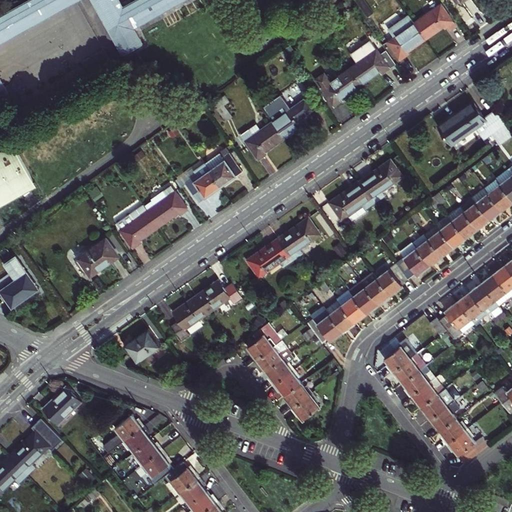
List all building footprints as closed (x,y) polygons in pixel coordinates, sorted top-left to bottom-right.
[(2,14),(0,14),(0,41),(75,0),(26,0),(17,5),(2,14)] [(92,0),(123,55),(143,44),(134,28),(184,0),(135,0),(123,7),(118,0),(92,0)] [(353,6),(349,0),(344,4),(348,10),(353,6)] [(363,0),(354,0),(367,18),(373,14),(363,0)] [(440,4),(414,23),(425,40),(443,27),(446,25),(447,27),(450,31),(453,29),(456,27),(440,4)] [(408,52),(425,40),(414,23),(408,15),(387,29),(393,38),(387,42),(400,60),(403,58),(406,56),(405,54),(408,52)] [(357,63),(349,69),(361,85),(381,71),(383,72),(386,70),(389,68),(379,55),(376,50),(369,41),(350,54),(357,63)] [(386,50),(379,55),(389,68),(395,64),(386,50)] [(361,85),(349,69),(332,81),(325,71),(316,78),(336,105),(339,103),(342,101),(340,99),(361,85)] [(162,85),(154,83),(151,96),(150,97),(158,99),(162,85)] [(177,89),(169,87),(162,85),(158,99),(166,101),(174,103),(174,102),(177,89)] [(263,107),(273,121),(285,138),(296,131),(307,123),(303,117),(314,110),(306,98),(291,108),(281,94),(263,107)] [(229,101),(225,95),(214,103),(226,121),(233,117),(224,105),(229,101)] [(511,130),(502,117),(496,109),(484,117),(473,101),(456,114),(439,126),(452,144),(476,127),(484,138),(491,133),(500,145),(511,135),(511,130)] [(263,153),(285,138),(273,121),(261,129),(256,124),(241,135),(258,160),(262,157),(265,155),(263,153)] [(0,206),(3,205),(8,202),(17,196),(22,193),(28,188),(29,187),(32,185),(35,182),(14,145),(0,152),(0,206)] [(227,148),(220,152),(223,157),(230,152),(227,148)] [(204,163),(209,170),(220,186),(231,178),(243,170),(230,152),(223,157),(220,152),(204,163)] [(375,169),(360,180),(375,201),(384,195),(382,191),(403,176),(391,159),(375,169)] [(194,181),(209,170),(204,163),(182,179),(185,183),(192,178),(194,181)] [(511,172),(509,168),(497,178),(511,197),(511,172)] [(220,186),(209,170),(194,181),(192,178),(185,183),(198,201),(209,194),(220,186)] [(496,176),(484,185),(502,210),(508,205),(511,202),(511,197),(497,178),(496,176)] [(366,208),(375,201),(360,180),(345,191),(329,202),(341,219),(348,215),(352,221),(367,211),(362,205),(363,204),(366,208)] [(153,200),(156,204),(148,210),(159,227),(170,219),(182,211),(183,213),(189,208),(172,184),(152,198),(153,200)] [(484,185),(472,195),(490,219),(496,214),(502,210),(484,185)] [(439,192),(435,195),(441,204),(446,200),(439,192)] [(437,207),(441,204),(435,195),(433,196),(430,199),(437,207)] [(472,195),(460,204),(478,228),(484,223),(490,219),(472,195)] [(144,206),(148,210),(156,204),(153,200),(144,206)] [(159,227),(148,210),(144,206),(143,204),(116,224),(133,248),(136,246),(139,244),(137,242),(159,227)] [(460,204),(448,213),(466,237),(472,232),(478,228),(460,204)] [(415,210),(411,213),(417,222),(421,218),(415,210)] [(448,213),(437,223),(454,246),(460,242),(466,237),(448,213)] [(293,227),(278,238),(293,259),(302,253),(300,249),(321,234),(321,233),(309,216),(293,227)] [(437,223),(425,232),(442,255),(448,251),(454,246),(437,223)] [(425,232),(413,241),(431,264),(436,260),(442,255),(425,232)] [(284,266),(293,259),(278,238),(263,249),(247,260),(259,277),(281,262),(284,266)] [(106,239),(79,258),(91,275),(110,261),(118,256),(106,239)] [(331,244),(340,257),(347,252),(338,240),(331,244)] [(413,241),(399,252),(403,257),(396,262),(408,278),(415,273),(417,275),(424,270),(431,264),(413,241)] [(30,295),(38,288),(15,256),(4,263),(15,279),(0,289),(0,290),(6,299),(12,307),(30,295)] [(347,262),(342,265),(348,273),(353,269),(347,262)] [(389,267),(377,276),(391,294),(397,290),(403,285),(402,283),(408,278),(396,262),(389,267)] [(511,295),(511,272),(506,264),(500,269),(493,274),(511,296),(511,295)] [(373,271),(361,280),(362,281),(365,286),(379,303),(385,299),(391,294),(377,276),(373,271)] [(487,278),(481,282),(499,305),(511,296),(493,274),(487,278)] [(208,287),(197,295),(209,313),(231,297),(235,302),(242,297),(236,288),(233,283),(226,288),(220,279),(208,287)] [(323,280),(319,283),(325,291),(330,288),(323,280)] [(362,281),(350,290),(354,295),(365,286),(362,281)] [(476,287),(470,292),(487,314),(499,305),(481,282),(476,287)] [(365,286),(354,295),(367,313),(373,308),(379,303),(365,286)] [(349,288),(337,298),(338,299),(355,322),(361,317),(367,313),(354,295),(350,290),(349,288)] [(487,314),(470,292),(464,296),(458,301),(474,322),(475,323),(487,314)] [(186,328),(209,313),(197,295),(185,303),(173,311),(180,320),(172,325),(182,339),(190,333),(186,328)] [(338,299),(327,308),(344,330),(350,326),(355,322),(338,299)] [(474,322),(458,301),(451,305),(445,310),(447,313),(439,320),(447,330),(453,338),(462,332),(474,322)] [(327,308),(308,323),(311,328),(315,333),(322,342),(328,337),(331,340),(337,335),(344,330),(327,308)] [(261,327),(265,320),(259,316),(255,323),(261,327)] [(439,320),(437,317),(430,322),(440,335),(447,330),(439,320)] [(255,361),(282,339),(269,322),(254,333),(258,338),(247,346),(251,352),(249,353),(252,357),(255,361)] [(302,334),(307,340),(315,333),(311,328),(302,334)] [(137,361),(161,345),(149,329),(138,337),(126,345),(130,350),(127,352),(129,355),(132,353),(137,361)] [(287,348),(288,347),(282,339),(255,361),(257,364),(260,368),(263,366),(266,370),(290,352),(287,348)] [(405,339),(400,343),(401,345),(402,345),(406,350),(408,348),(414,355),(417,353),(405,339)] [(392,372),(414,355),(408,348),(406,350),(402,345),(401,345),(385,357),(389,363),(386,365),(389,369),(392,372)] [(290,361),(295,358),(290,352),(266,370),(270,375),(267,377),(270,381),(273,385),(295,368),(291,363),(290,361)] [(414,355),(392,372),(395,376),(397,379),(400,378),(404,382),(426,365),(417,353),(414,355)] [(426,365),(404,382),(407,387),(405,389),(407,393),(410,396),(430,381),(425,374),(429,371),(426,365)] [(298,377),(300,375),(295,368),(273,385),(276,388),(279,392),(281,390),(285,394),(302,382),(298,377)] [(482,376),(477,369),(471,374),(476,380),(482,376)] [(429,371),(425,374),(430,381),(435,377),(429,371)] [(430,381),(410,396),(413,400),(416,403),(419,401),(422,406),(446,388),(437,376),(435,377),(430,381)] [(489,385),(484,379),(476,385),(481,392),(489,385)] [(307,385),(305,386),(302,382),(285,394),(289,399),(286,401),(289,405),(291,408),(313,392),(307,385)] [(55,397),(43,409),(58,424),(82,401),(68,385),(55,397)] [(502,402),(510,413),(511,411),(511,386),(508,390),(504,385),(494,392),(502,402)] [(446,388),(422,406),(426,411),(423,413),(426,416),(428,420),(455,399),(446,387),(446,388)] [(316,401),(318,399),(313,392),(291,408),(294,412),(297,416),(300,414),(304,419),(320,406),(316,401)] [(455,399),(428,420),(431,423),(434,427),(437,425),(440,430),(457,417),(454,412),(461,406),(455,399)] [(132,414),(116,427),(120,432),(104,445),(109,452),(123,441),(145,424),(142,421),(139,417),(136,419),(132,414)] [(457,417),(440,430),(444,434),(441,437),(444,440),(447,444),(469,427),(463,420),(461,421),(457,417)] [(23,443),(10,456),(28,474),(36,467),(32,463),(49,447),(52,451),(63,440),(42,418),(32,427),(35,431),(23,443)] [(147,428),(145,424),(123,441),(129,448),(131,446),(135,451),(151,438),(147,433),(150,431),(147,428)] [(469,427),(447,444),(450,447),(453,451),(455,449),(459,454),(476,441),(472,436),(474,434),(469,427)] [(476,441),(459,454),(466,463),(490,445),(483,436),(476,441)] [(155,443),(151,438),(135,451),(139,456),(136,458),(142,465),(163,448),(161,445),(158,441),(155,443)] [(166,452),(163,448),(142,465),(147,472),(149,470),(153,475),(151,477),(155,483),(165,475),(174,468),(170,462),(170,463),(166,458),(169,456),(166,452)] [(111,455),(107,458),(112,464),(116,461),(111,455)] [(0,465),(0,494),(17,478),(20,482),(28,474),(10,456),(0,465)] [(188,467),(184,461),(174,468),(165,475),(169,481),(166,484),(176,496),(179,493),(200,476),(198,473),(195,469),(192,471),(188,467)] [(95,478),(86,469),(80,475),(89,484),(95,478)] [(203,480),(200,476),(179,493),(184,500),(187,499),(190,503),(207,491),(203,486),(206,484),(203,480)] [(100,492),(96,487),(89,494),(94,499),(100,492)] [(210,496),(207,491),(190,503),(194,508),(188,511),(203,511),(219,501),(216,497),(213,493),(210,496)] [(89,502),(85,498),(77,505),(82,509),(89,502)] [(222,504),(219,501),(203,511),(223,511),(221,510),(224,508),(222,504)]
